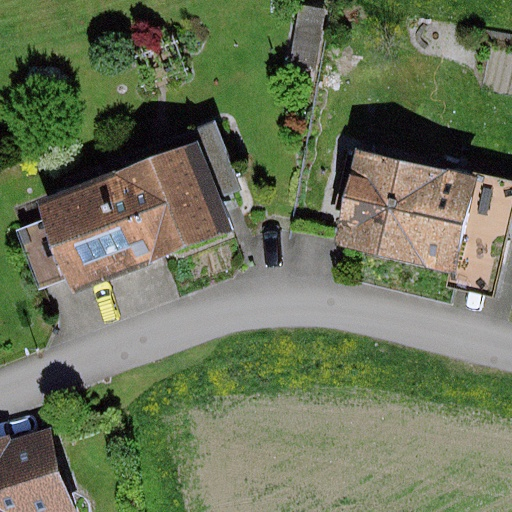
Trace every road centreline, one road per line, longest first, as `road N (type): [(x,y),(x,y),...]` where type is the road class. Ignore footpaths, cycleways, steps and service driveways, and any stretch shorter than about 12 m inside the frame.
road 1 (residential): [(0,401),(276,297)]
road 2 (track): [(511,348),(346,305),(276,297)]
